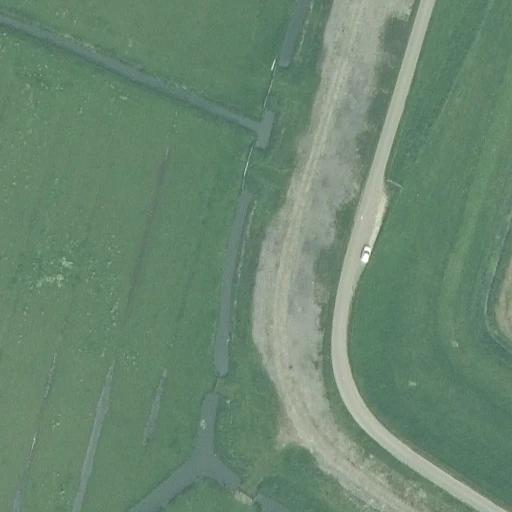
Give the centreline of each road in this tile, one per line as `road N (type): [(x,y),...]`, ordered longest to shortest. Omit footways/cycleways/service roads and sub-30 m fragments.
road 1 (tertiary): [(492,511),(392,447),(358,413),(338,366),(351,262),(427,0)]
road 2 (track): [(356,0),(290,217)]
